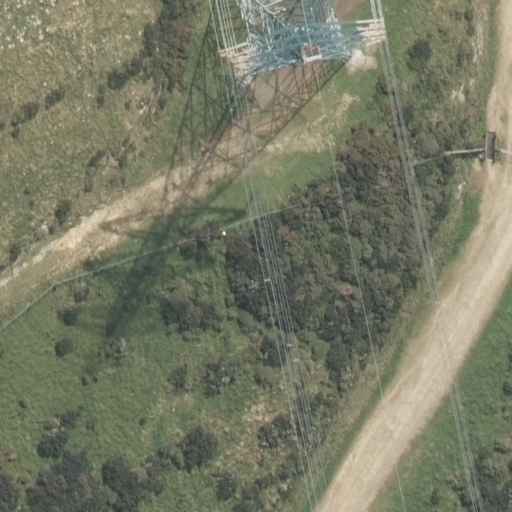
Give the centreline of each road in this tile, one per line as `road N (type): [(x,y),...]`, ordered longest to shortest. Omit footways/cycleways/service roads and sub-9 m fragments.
road 1 (track): [(0,291),(114,221),(258,158),(338,110),(368,0)]
road 2 (track): [(330,511),(345,476),(491,256),(511,196)]
